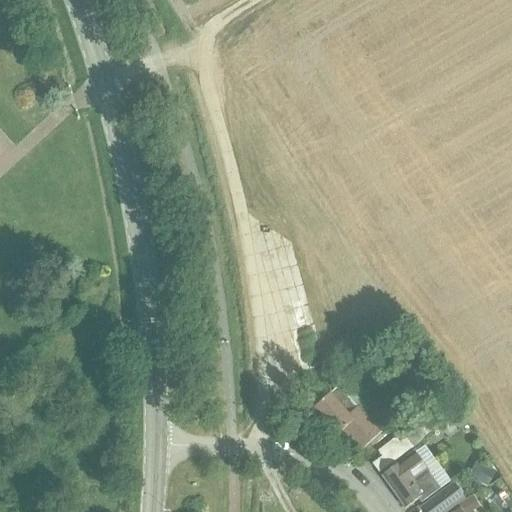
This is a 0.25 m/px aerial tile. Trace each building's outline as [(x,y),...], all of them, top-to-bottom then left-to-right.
[(339,386),(314,408),(338,435),(342,432),(360,452),(381,433),(367,418),(365,420),(356,409),(358,408),(349,397),(362,385),(353,374),(339,386)] [(373,464),(380,473),(438,431),(430,421),(405,441),(400,435),(380,451),(384,456),(373,464)] [(408,458),(382,477),(405,509),(420,497),(423,502),(439,490),(451,482),(425,447),(416,454),(415,453),(408,458)] [(453,485),(423,507),(426,511),(446,511),(464,499),(453,485)] [(462,511),(474,511),(480,508),(473,497),(459,506),(462,511)]
